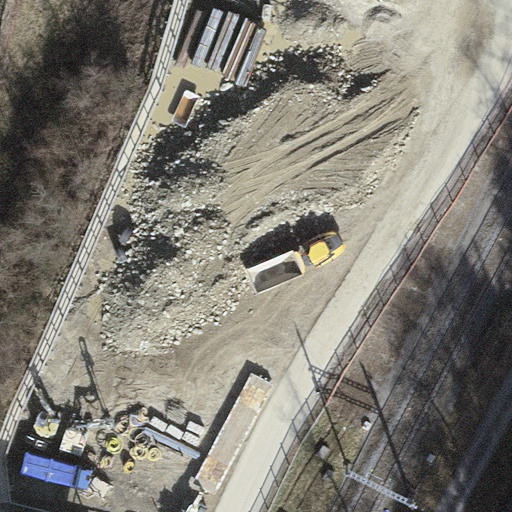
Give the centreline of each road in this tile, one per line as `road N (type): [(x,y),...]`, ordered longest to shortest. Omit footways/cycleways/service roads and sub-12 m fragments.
road 1 (track): [(220,511),(459,63),(458,0)]
road 2 (track): [(511,389),(447,511)]
